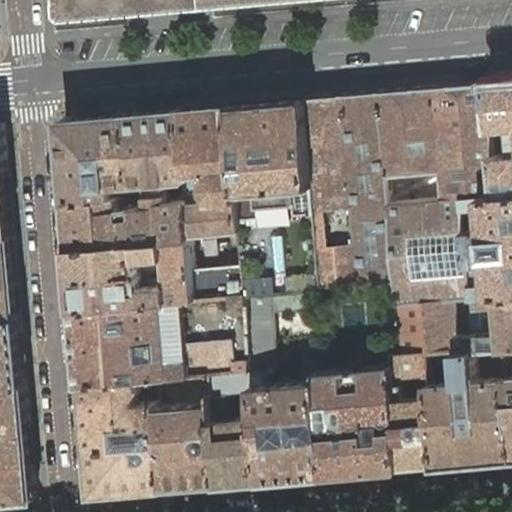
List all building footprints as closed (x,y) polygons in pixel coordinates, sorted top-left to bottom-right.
[(66,0),(68,10),(70,9),(70,10),(71,10),(71,13),(130,8),(212,0),(217,0),(66,0)] [(511,149),(498,151),(502,192),(511,191),(511,77),(492,80),(496,127),(511,125),(511,149)] [(445,186),(446,197),(466,195),(485,194),(502,192),(498,151),(496,127),(492,80),(436,85),(443,169),(445,186)] [(436,85),(347,92),(363,280),(399,277),(392,202),(391,191),(390,174),(443,169),(436,85)] [(347,92),(310,96),(317,183),(319,209),(325,284),(363,280),(347,92)] [(301,210),(319,209),(317,183),(310,96),(235,102),(242,190),(262,189),(263,201),(300,198),(301,210)] [(226,243),(201,245),(198,245),(199,265),(202,294),(252,289),(242,190),(235,102),(185,106),(192,169),(192,177),(193,187),(194,195),(194,201),(196,231),(201,231),(225,228),(226,243)] [(175,189),(193,187),(192,177),(192,169),(185,106),(130,111),(137,181),(138,192),(152,191),(175,189)] [(125,193),(138,192),(137,181),(130,111),(65,117),(72,198),(125,193)] [(5,122),(0,122),(0,170),(9,169),(5,122)] [(511,125),(496,127),(498,151),(511,149),(511,125)] [(0,233),(15,233),(9,169),(0,170),(0,233)] [(406,201),(446,197),(445,186),(408,189),(406,192),(406,201)] [(172,236),(197,234),(196,231),(194,201),(194,195),(193,187),(175,189),(152,191),(138,192),(125,193),(72,198),(76,245),(172,236)] [(392,202),(406,201),(406,192),(408,189),(391,191),(392,202)] [(466,195),(446,197),(406,201),(392,202),(399,277),(401,302),(459,296),(475,294),(478,294),(493,293),(504,292),(511,290),(511,191),(502,192),(485,194),(466,195)] [(0,281),(19,280),(15,233),(0,233),(0,281)] [(193,295),(202,294),(199,265),(198,245),(197,234),(172,236),(76,245),(81,305),(124,301),(135,300),(171,297),(176,296),(193,295)] [(0,384),(28,382),(22,314),(19,280),(0,281),(0,384)] [(314,285),(252,290),(255,354),(256,365),(256,366),(257,382),(258,389),(260,412),(266,477),(331,471),(322,376),(321,369),(319,348),(304,349),(307,377),(274,380),(273,373),(274,372),(275,371),(276,371),(276,370),(277,370),(277,369),(278,368),(278,367),(278,366),(278,365),(278,364),(277,363),(281,363),(279,351),(276,310),(315,306),(314,285)] [(511,290),(504,292),(493,293),(478,294),(475,294),(459,296),(401,302),(405,351),(432,349),(463,346),(483,344),(509,342),(511,342),(511,341),(511,290)] [(242,333),(196,337),(193,295),(176,296),(171,297),(135,300),(124,301),(81,305),(87,379),(132,376),(143,375),(148,374),(158,373),(214,369),(256,365),(255,354),(243,355),(242,333)] [(463,346),(432,349),(435,379),(436,392),(443,461),(511,455),(511,355),(511,342),(509,342),(483,344),(463,346)] [(322,376),(331,471),(405,464),(399,395),(396,363),(372,365),(344,367),(321,369),(322,376)] [(256,366),(256,365),(214,369),(216,400),(217,416),(223,480),(266,477),(260,412),(234,414),(232,391),(258,389),(257,382),(256,366)] [(158,373),(148,374),(143,375),(132,376),(87,379),(93,450),(120,447),(120,446),(118,425),(134,424),(138,424),(149,422),(163,421),(161,404),(161,399),(158,373)] [(0,499),(39,496),(28,382),(0,384),(0,499)] [(399,395),(405,464),(443,461),(436,392),(399,395)] [(217,416),(216,400),(161,404),(163,421),(165,442),(169,485),(177,484),(223,480),(217,416)] [(120,447),(93,450),(96,492),(169,485),(165,442),(163,421),(149,422),(138,424),(134,424),(134,429),(135,440),(136,444),(126,445),(120,446),(120,447)]
